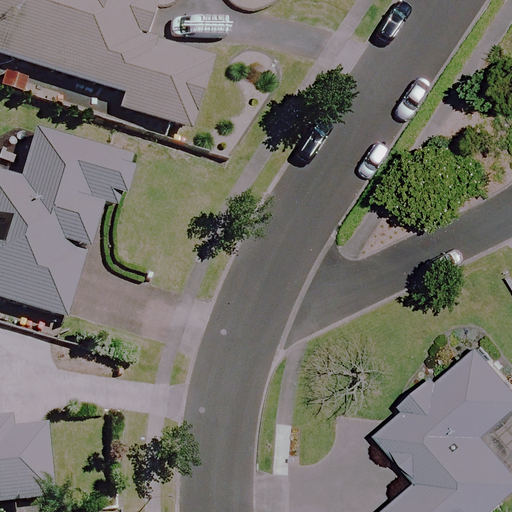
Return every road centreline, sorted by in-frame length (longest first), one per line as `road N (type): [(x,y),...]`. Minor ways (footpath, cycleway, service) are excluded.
road 1 (residential): [(248,334),(302,212),(448,0)]
road 2 (residential): [(511,206),(248,334)]
road 3 (residential): [(218,511),(219,454),(248,334)]
